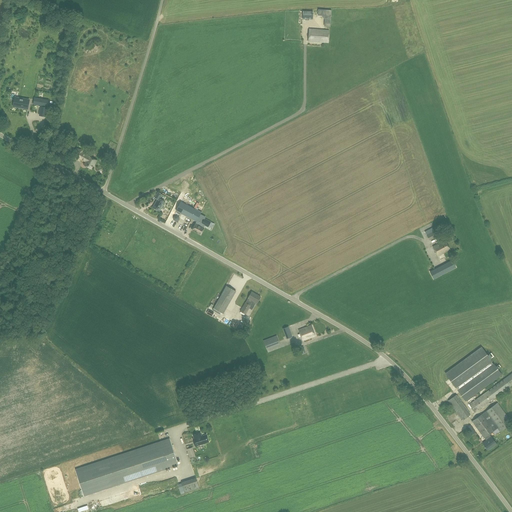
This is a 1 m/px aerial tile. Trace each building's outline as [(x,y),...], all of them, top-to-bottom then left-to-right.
[(321,16),(321,10),(313,10),(313,11),(303,11),(303,19),(313,19),(313,16),(321,16)] [(328,43),(329,31),(309,29),(308,41),(309,41),(309,46),(319,46),(319,42),(328,43)] [(29,100),(15,97),(13,106),(27,109),(29,100)] [(47,107),(48,100),(35,98),(33,104),(47,107)] [(17,113),(15,122),(26,125),(29,117),(17,113)] [(97,160),(89,156),(89,155),(83,152),(84,151),(77,148),(74,153),(72,159),(80,162),(81,160),(86,162),(84,165),(91,169),(93,165),(94,165),(97,160)] [(159,211),(165,202),(160,199),(162,195),(158,192),(155,198),(157,199),(152,207),(159,211)] [(196,221),(201,212),(178,200),(176,204),(178,206),(176,211),(196,221)] [(211,222),(204,218),(203,221),(202,220),(199,226),(195,224),(192,230),(201,234),(204,228),(201,227),(202,224),(208,227),(211,222)] [(438,236),(436,231),(427,235),(429,241),(438,236)] [(438,256),(450,250),(445,240),(433,247),(438,256)] [(452,260),(430,272),(434,279),(456,267),(452,260)] [(223,314),(236,291),(226,286),(214,308),(223,314)] [(257,303),(261,297),(252,292),(248,298),(246,303),(245,303),(240,311),(246,314),(249,308),(252,310),(256,303),(257,303)] [(303,341),(315,336),(312,325),(299,330),(303,341)] [(287,339),(292,337),(288,326),(283,329),(287,339)] [(266,349),(280,344),(276,335),(263,341),(266,349)] [(493,364),(491,362),(492,362),(482,347),(445,373),(456,388),(457,387),(459,389),(458,390),(466,401),(502,375),(494,363),(493,364)] [(475,412),(511,385),(511,373),(469,404),(475,412)] [(463,421),(470,415),(470,414),(456,394),(448,401),(463,421)] [(484,438),(489,434),(493,431),(498,428),(500,431),(511,422),(497,403),(472,421),(473,423),(484,438)] [(472,435),(476,432),(471,425),(467,428),(472,435)] [(192,435),(195,446),(203,444),(202,442),(208,440),(206,433),(200,435),(199,433),(192,435)] [(491,437),(489,434),(484,438),(487,441),(483,443),(488,450),(496,444),(491,437)] [(179,463),(170,436),(74,468),(83,495),(179,463)] [(195,456),(192,447),(187,449),(190,458),(195,456)] [(134,497),(153,492),(152,486),(133,491),(134,497)] [(105,501),(89,505),(91,511),(106,507),(105,501)]
